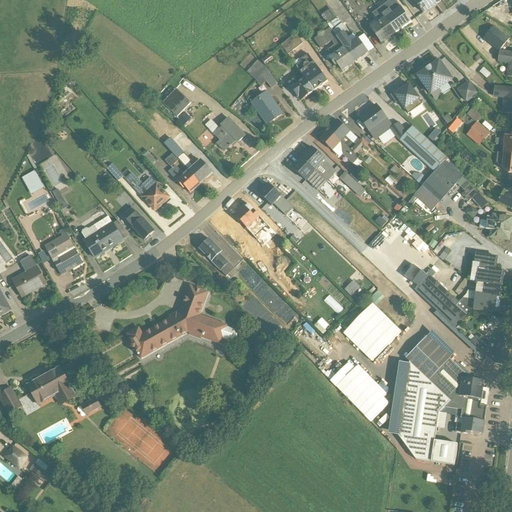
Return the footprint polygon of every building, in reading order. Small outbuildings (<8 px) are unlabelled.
[(430,0),(411,0),(423,18),(432,12),(436,7),(430,0)] [(385,9),(379,13),(396,38),(412,27),(400,10),(395,2),(385,9)] [(326,25),(356,66),(369,57),(357,41),(352,46),(344,36),(347,34),(331,12),(321,19),(326,25)] [(370,32),(381,48),(396,38),(379,13),(373,18),(378,25),(370,32)] [(356,66),(326,25),(321,29),(325,35),(314,43),(320,52),(331,44),(334,49),(328,53),(332,59),(329,62),(335,71),(337,69),(342,76),(356,66)] [(509,42),(494,29),(483,42),(498,55),(509,42)] [(303,47),(296,37),(281,49),(288,58),(303,47)] [(511,56),(499,54),(498,66),(508,67),(506,81),(511,81),(511,56)] [(265,69),(274,63),(270,58),(262,63),(262,64),(265,69)] [(308,58),(301,63),(303,66),(297,70),(315,95),(327,86),(308,58)] [(439,65),(418,80),(431,99),(453,84),(439,65)] [(271,92),(277,88),(267,71),(255,84),(260,90),(266,86),(271,92)] [(483,71),(479,76),(487,82),(491,78),(483,71)] [(294,82),(289,87),(292,91),(291,92),(300,106),(315,95),(305,81),(298,87),(294,82)] [(457,93),(466,106),(478,97),(469,85),(457,93)] [(401,91),(390,99),(396,106),(398,105),(405,113),(408,117),(422,107),(409,88),(402,93),(401,91)] [(511,92),(495,90),(493,101),(503,103),(501,117),(511,118),(511,92)] [(163,107),(177,121),(191,107),(177,92),(163,107)] [(251,107),(266,129),(283,118),(267,95),(251,107)] [(393,131),(377,107),(358,121),(374,145),(393,131)] [(472,112),(467,118),(472,123),(470,125),(466,122),(464,125),(484,143),(490,136),(477,125),(481,120),(472,112)] [(186,117),(179,124),(184,129),(191,122),(186,117)] [(453,124),(448,118),(443,122),(447,128),(453,124)] [(215,128),(209,133),(219,145),(217,148),(224,156),(236,145),(238,148),(246,139),(229,121),(220,129),(221,131),(220,132),(215,128)] [(361,163),(372,151),(362,142),(360,144),(337,122),(328,133),(360,163),(361,163)] [(419,162),(434,176),(446,162),(428,145),(413,130),(406,136),(398,126),(393,129),(393,131),(379,142),(384,148),(396,140),(399,144),(419,162)] [(470,133),(463,127),(459,133),(466,139),(470,133)] [(328,133),(319,143),(340,161),(343,158),(354,168),(359,162),(328,133)] [(502,142),(495,142),(495,148),(503,149),(503,156),(511,157),(511,139),(502,138),(502,142)] [(165,148),(201,188),(214,177),(201,164),(195,169),(191,166),(192,165),(172,142),(165,148)] [(312,152),(302,162),(327,185),(336,176),(312,152)] [(143,159),(151,169),(156,164),(147,155),(143,159)] [(471,159),(466,155),(462,160),(467,164),(471,159)] [(508,183),(511,183),(511,157),(497,156),(496,166),(509,177),(508,183)] [(54,189),(69,181),(56,158),(41,167),(54,189)] [(173,158),(165,165),(171,171),(179,164),(173,158)] [(302,162),(293,172),(306,184),(307,184),(319,194),(327,185),(302,162)] [(467,196),(473,190),(463,181),(463,180),(446,162),(418,194),(414,199),(431,215),(438,207),(457,187),(467,196)] [(107,172),(119,185),(125,180),(113,167),(107,172)] [(176,170),(169,176),(184,193),(186,191),(191,197),(201,188),(188,174),(184,178),(176,170)] [(32,197),(45,190),(35,173),(22,181),(32,197)] [(354,174),(349,179),(357,187),(362,181),(354,174)] [(133,176),(125,183),(155,216),(171,201),(157,187),(151,181),(143,187),(133,176)] [(340,182),(360,200),(365,194),(345,176),(340,182)] [(505,191),(490,184),(486,192),(490,194),(489,198),(498,207),(511,213),(511,197),(504,194),(505,191)] [(269,188),(259,198),(272,210),(275,208),(286,219),(293,211),(269,188)] [(485,203),(478,195),(473,200),(474,202),(473,203),(479,209),(485,203)] [(245,209),(235,219),(253,238),(260,232),(265,238),(271,231),(254,212),(250,215),(245,209)] [(133,211),(128,216),(132,221),(127,225),(145,244),(146,243),(146,244),(151,240),(150,239),(154,235),(133,211)] [(511,225),(511,219),(492,217),(492,221),(489,221),(488,223),(487,223),(487,224),(480,223),(479,232),(490,233),(489,242),(509,244),(511,225)] [(113,228),(109,220),(88,232),(87,232),(83,234),(82,237),(86,242),(84,244),(95,262),(123,244),(131,239),(119,225),(113,228)] [(62,280),(84,267),(64,232),(60,235),(63,240),(45,250),(62,280)] [(210,242),(199,252),(226,279),(228,278),(232,281),(238,275),(221,257),(223,255),(210,242)] [(473,269),(496,273),(498,260),(475,257),(473,269)] [(48,288),(32,259),(20,266),(26,275),(12,283),(22,302),(48,288)] [(498,287),(505,288),(507,279),(503,279),(504,274),(472,269),(470,284),(471,284),(476,285),(475,297),(496,300),(498,287)] [(495,311),(497,311),(499,309),(500,303),(498,302),(496,301),(496,300),(475,297),(475,294),(468,293),(465,298),(458,305),(427,276),(426,277),(421,273),(411,285),(417,289),(414,293),(456,331),(473,313),(494,316),(495,311)] [(139,330),(126,338),(131,346),(130,347),(130,349),(132,353),(134,354),(136,353),(141,363),(188,337),(189,337),(190,338),(201,343),(202,342),(220,348),(223,342),(231,345),(236,344),(238,337),(236,333),(227,330),(228,329),(201,318),(209,297),(189,288),(179,316),(176,315),(170,319),(169,321),(143,336),(139,330)] [(0,292),(0,321),(13,314),(1,292),(0,292)] [(372,306),(343,336),(372,364),(401,334),(372,306)] [(354,314),(344,324),(348,328),(358,318),(354,314)] [(470,435),(482,436),(486,409),(488,392),(483,391),(484,384),(470,381),(450,362),(455,356),(432,334),(406,361),(410,366),(449,404),(439,415),(447,417),(455,418),(454,425),(456,426),(455,434),(469,437),(470,435)] [(476,339),(471,344),(494,366),(507,368),(511,335),(499,334),(498,342),(488,340),(483,345),(476,339)] [(330,384),(370,425),(389,406),(383,400),(386,396),(358,368),(357,369),(355,367),(353,369),(349,365),(330,384)] [(439,415),(449,404),(410,366),(409,367),(399,365),(389,437),(398,438),(416,463),(454,467),(458,447),(435,443),(437,431),(445,431),(447,417),(439,415)] [(28,389),(39,409),(56,400),(61,410),(78,400),(60,371),(28,389)] [(23,411),(12,391),(0,397),(0,401),(9,418),(23,411)] [(96,401),(81,409),(87,419),(102,410),(96,401)] [(28,460),(12,447),(4,458),(19,470),(28,460)] [(46,475),(50,470),(39,461),(30,473),(39,480),(44,473),(46,475)]
